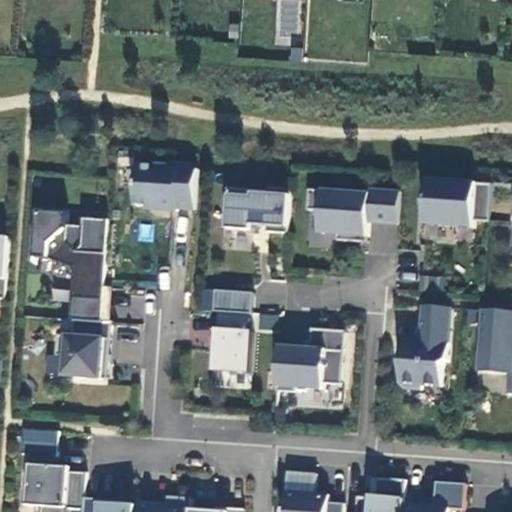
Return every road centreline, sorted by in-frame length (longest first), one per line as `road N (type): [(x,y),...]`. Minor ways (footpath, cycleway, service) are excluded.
road 1 (residential): [(366,454),(377,298),(331,295)]
road 2 (residential): [(366,454),(511,464)]
road 3 (residential): [(160,456),(170,319)]
